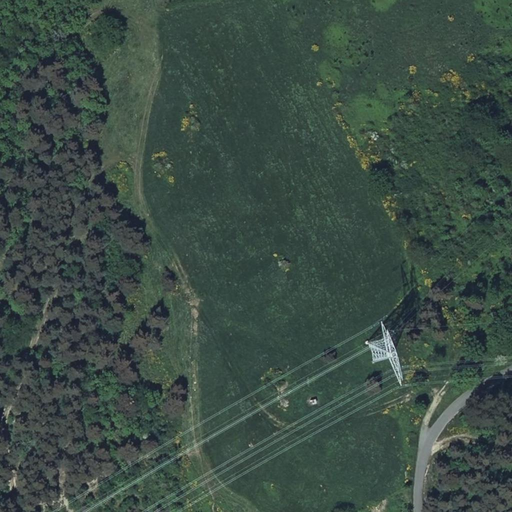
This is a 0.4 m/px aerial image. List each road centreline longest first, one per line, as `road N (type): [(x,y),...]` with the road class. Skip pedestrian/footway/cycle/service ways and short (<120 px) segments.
road 1 (residential): [(418,511),(428,442),(439,424),(511,370)]
road 2 (track): [(428,442),(423,433),(436,399),(511,314)]
